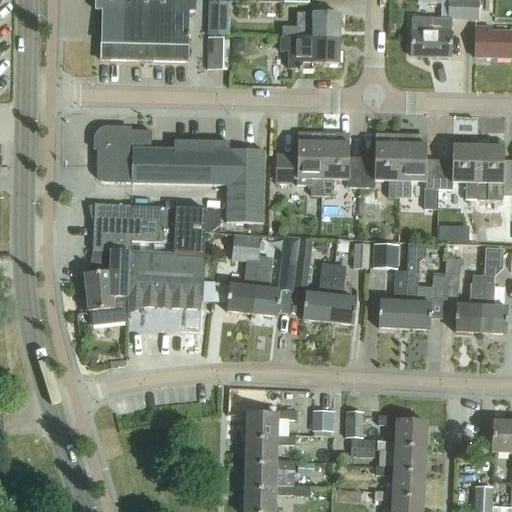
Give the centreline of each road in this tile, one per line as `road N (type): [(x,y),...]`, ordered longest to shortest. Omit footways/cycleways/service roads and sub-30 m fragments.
road 1 (residential): [(511,388),(183,374),(49,402)]
road 2 (residential): [(374,102),(26,96)]
road 3 (tertiary): [(49,402),(27,313),(26,96)]
road 4 (residential): [(511,110),(374,102)]
